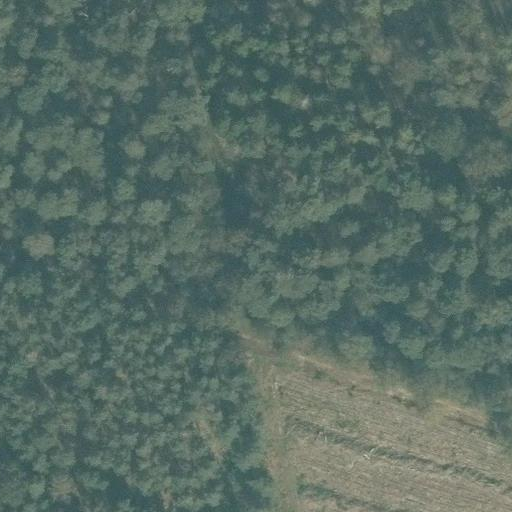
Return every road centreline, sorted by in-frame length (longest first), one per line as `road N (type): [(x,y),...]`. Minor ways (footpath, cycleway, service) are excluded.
road 1 (track): [(0,270),(511,431)]
road 2 (track): [(179,0),(242,343)]
